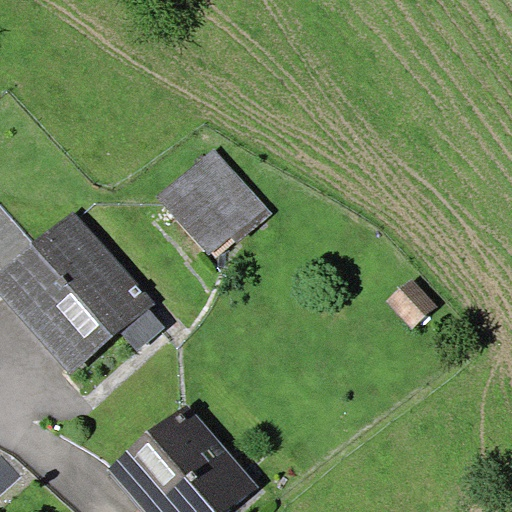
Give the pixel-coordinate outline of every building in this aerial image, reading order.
[(216,157),(156,214),(212,271),(271,213),(216,157)] [(0,289),(41,253),(0,207),(0,289)] [(160,313),(76,221),(41,253),(0,289),(0,308),(72,389),(124,342),(140,359),(167,334),(153,319),(160,313)] [(414,284),(386,310),(412,338),(439,312),(414,284)] [(243,511),(261,497),(188,415),(107,488),(128,511),(243,511)]
